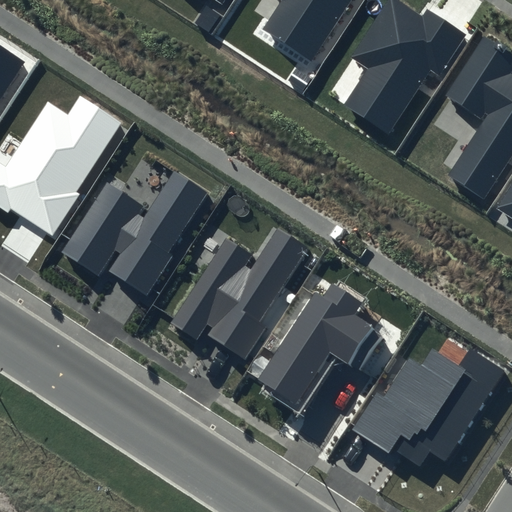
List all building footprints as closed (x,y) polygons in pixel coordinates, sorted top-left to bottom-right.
[(350,0),(281,0),(262,29),(311,61),(350,0)] [(421,17),(394,0),(388,0),(351,58),(367,67),(343,104),(389,133),(430,70),(439,75),(465,35),(426,9),(421,17)] [(511,54),(484,37),(446,94),(483,118),(446,175),(485,200),(511,159),(511,54)] [(0,96),(24,61),(0,45),(0,96)] [(122,123),(80,96),(69,113),(48,99),(6,166),(0,161),(0,212),(5,216),(10,209),(51,235),(122,123)] [(207,194),(174,173),(146,217),(139,213),(144,205),(106,181),(62,251),(99,274),(114,249),(121,253),(110,271),(147,295),(172,257),(168,255),(207,194)] [(511,183),(496,208),(511,217),(511,183)] [(307,247),(277,228),(251,269),(245,266),(252,254),(226,238),(172,322),(198,338),(207,324),(213,328),(209,335),(246,358),(266,328),(259,323),(307,247)] [(360,303),(332,284),(323,297),(315,292),(257,381),(296,406),(331,353),(359,372),(384,335),(353,314),(360,303)] [(459,367),(432,350),(422,367),(409,359),(386,396),(376,389),(350,429),(389,454),(393,448),(420,465),(430,450),(446,460),(502,372),(469,351),(459,367)]
